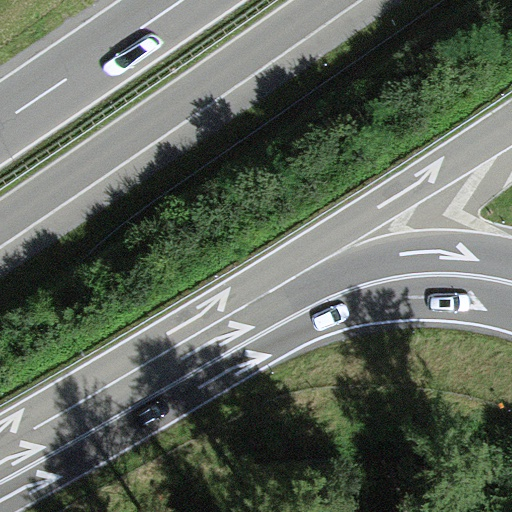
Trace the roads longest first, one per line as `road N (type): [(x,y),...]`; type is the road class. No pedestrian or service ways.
road 1 (primary): [(42,440),(167,333),(511,122)]
road 2 (primary): [(42,440),(363,285),(454,274),(511,283)]
road 3 (primary): [(0,233),(342,0)]
road 4 (motorway): [(159,0),(0,105)]
